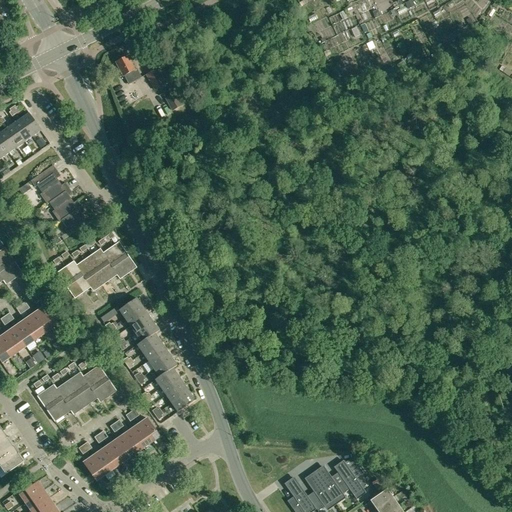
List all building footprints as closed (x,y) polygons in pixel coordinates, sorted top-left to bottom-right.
[(412,0),(411,0),(405,3),(408,10),(415,6),(412,0)] [(458,29),(448,36),(451,40),(460,33),(458,29)] [(416,55),(408,60),(412,66),(420,61),(416,55)] [(124,76),(129,85),(141,78),(136,69),(134,70),(128,57),(116,63),(123,76),(124,76)] [(404,63),(397,67),(399,71),(406,67),(404,63)] [(155,92),(166,85),(172,81),(162,65),(145,75),(155,92)] [(395,71),(386,75),(388,81),(397,77),(395,71)] [(189,102),(179,85),(163,93),(172,111),(189,102)] [(13,107),(17,114),(21,111),(18,106),(17,107),(16,105),(13,107)] [(12,117),(17,114),(13,107),(10,109),(11,111),(9,112),(12,117)] [(34,136),(41,131),(29,114),(21,119),(34,136)] [(26,142),(34,136),(21,119),(14,125),(26,142)] [(26,142),(14,125),(6,130),(18,148),(26,142)] [(0,134),(0,139),(10,153),(18,148),(6,130),(0,134)] [(10,153),(0,139),(0,156),(2,159),(10,153)] [(53,165),(30,181),(35,188),(37,186),(42,193),(40,195),(47,205),(49,204),(60,196),(56,189),(61,185),(57,179),(61,177),(53,165)] [(60,196),(49,204),(54,210),(52,212),(59,223),(62,221),(73,213),(68,207),(74,203),(69,197),(73,194),(65,183),(61,186),(61,185),(56,189),(60,196)] [(69,237),(88,223),(81,214),(85,212),(78,201),(74,204),(74,203),(68,207),(73,213),(62,221),(66,228),(64,229),(69,237)] [(111,248),(129,273),(132,272),(131,270),(136,267),(119,243),(111,248)] [(5,248),(0,251),(0,259),(14,279),(23,274),(5,248)] [(128,274),(129,273),(111,248),(103,253),(100,249),(100,250),(121,279),(123,277),(122,276),(127,273),(128,274)] [(92,255),(111,280),(113,278),(112,278),(116,275),(120,280),(121,279),(100,250),(92,255)] [(109,281),(111,280),(92,255),(84,261),(103,285),(105,284),(104,283),(109,280),(109,281)] [(0,276),(6,285),(14,279),(0,259),(0,276)] [(74,262),(73,262),(94,292),(97,290),(96,289),(101,286),(101,287),(103,285),(84,261),(77,266),(74,262)] [(93,292),(94,292),(73,262),(66,267),(84,292),(86,291),(85,290),(90,287),(93,292)] [(83,293),(84,292),(66,267),(57,273),(75,299),(78,296),(77,295),(82,292),(83,293)] [(32,298),(36,304),(41,301),(36,294),(32,298)] [(137,298),(119,310),(125,318),(142,306),(137,298)] [(25,312),(29,309),(25,302),(20,306),(25,312)] [(20,315),(25,312),(20,306),(16,309),(20,315)] [(37,312),(50,330),(58,325),(45,306),(37,312)] [(125,318),(130,326),(148,314),(142,306),(125,318)] [(37,312),(33,314),(29,317),(42,336),(50,330),(37,312)] [(5,317),(9,323),(13,320),(9,313),(5,317)] [(136,334),(153,322),(148,314),(130,326),(136,334)] [(4,326),(9,323),(5,317),(0,320),(4,326)] [(34,342),(42,336),(29,317),(21,323),(34,342)] [(136,334),(141,343),(142,342),(154,333),(155,334),(159,331),(153,322),(136,334)] [(13,328),(26,347),(34,342),(21,323),(13,328)] [(108,331),(111,335),(116,332),(114,330),(116,329),(114,326),(108,331)] [(5,334),(18,353),(26,347),(13,328),(5,334)] [(142,342),(141,343),(137,346),(143,353),(160,341),(155,334),(154,333),(142,342)] [(18,353),(5,334),(0,337),(0,343),(10,358),(18,353)] [(143,353),(148,362),(166,349),(160,341),(143,353)] [(58,342),(53,346),(56,351),(61,347),(58,342)] [(125,342),(119,346),(122,351),(127,348),(125,346),(127,345),(125,342)] [(0,361),(2,364),(3,363),(10,358),(0,343),(0,361)] [(166,349),(148,362),(154,370),(171,357),(166,349)] [(39,351),(32,356),(38,364),(44,359),(39,351)] [(123,361),(126,366),(133,361),(130,358),(129,359),(127,357),(123,361)] [(155,380),(155,381),(177,366),(171,357),(154,370),(159,377),(155,380)] [(33,358),(26,363),(30,369),(37,364),(33,358)] [(133,361),(126,366),(129,370),(134,366),(133,364),(134,363),(133,361)] [(117,392),(99,366),(91,372),(108,398),(117,392)] [(155,381),(161,388),(178,376),(173,369),(177,366),(155,381)] [(81,372),(72,378),(90,404),(97,399),(98,399),(83,378),(84,377),(81,372)] [(91,372),(84,377),(83,378),(98,399),(97,399),(100,403),(108,398),(91,372)] [(161,388),(166,396),(184,384),(178,376),(161,388)] [(145,379),(144,377),(137,381),(140,386),(145,382),(144,380),(145,379)] [(82,410),(90,404),(72,378),(64,384),(82,410)] [(54,384),(53,385),(74,416),(82,410),(64,384),(57,389),(54,384)] [(166,396),(172,404),(189,392),(184,384),(166,396)] [(74,416),(53,385),(45,390),(63,417),(70,412),(74,416)] [(55,422),(63,417),(45,390),(37,396),(55,422)] [(189,392),(172,404),(177,412),(189,405),(195,401),(189,392)] [(131,412),(135,418),(139,415),(135,409),(131,412)] [(155,416),(158,420),(162,417),(161,416),(163,414),(161,411),(155,416)] [(126,415),(130,421),(135,418),(131,412),(126,415)] [(152,443),(160,437),(147,418),(139,424),(152,443)] [(119,420),(115,423),(119,429),(124,426),(119,420)] [(114,432),(119,429),(115,423),(110,426),(114,432)] [(131,429),(144,448),(152,443),(139,424),(131,429)] [(144,448),(131,429),(123,435),(136,454),(144,448)] [(0,443),(8,438),(3,430),(0,431),(0,443)] [(99,434),(103,440),(108,437),(103,431),(99,434)] [(99,434),(94,437),(99,443),(103,440),(99,434)] [(115,440),(128,459),(136,454),(123,435),(115,440)] [(0,455),(14,446),(8,438),(0,443),(0,455)] [(107,446),(120,465),(128,459),(115,440),(107,446)] [(88,442),(83,445),(87,451),(92,448),(88,442)] [(83,454),(87,451),(83,445),(78,448),(83,454)] [(14,446),(0,455),(0,466),(0,467),(19,454),(14,446)] [(120,465),(107,446),(99,451),(112,470),(120,465)] [(104,476),(112,470),(99,451),(91,457),(104,476)] [(25,462),(19,454),(0,467),(6,475),(25,462)] [(104,476),(91,457),(83,463),(96,481),(104,476)] [(363,489),(365,488),(369,485),(365,478),(359,483),(352,474),(345,463),(344,463),(336,469),(335,470),(337,473),(345,483),(349,490),(353,496),(354,496),(354,495),(362,490),(362,489),(363,489)] [(333,501),(334,500),(342,494),(342,495),(343,494),(345,493),(344,493),(349,490),(345,483),(338,487),(332,479),(325,468),(315,474),(333,501)] [(313,492),(319,501),(313,505),(316,510),(318,511),(322,508),(324,507),(325,507),(324,507),(333,501),(315,474),(315,475),(306,481),(313,492)] [(293,497),(299,506),(293,510),(294,511),(304,511),(313,506),(313,505),(307,496),(295,479),(295,480),(286,486),(286,487),(293,497)] [(20,495),(25,503),(44,490),(38,482),(20,495)] [(385,488),(380,482),(373,486),(378,493),(385,488)] [(376,509),(393,497),(387,489),(370,501),(376,509)] [(50,498),(44,490),(25,503),(31,511),(50,498)] [(376,509),(377,511),(389,511),(399,505),(393,497),(376,509)] [(50,498),(31,511),(46,511),(55,506),(50,498)] [(4,505),(8,510),(14,506),(10,501),(4,505)]
